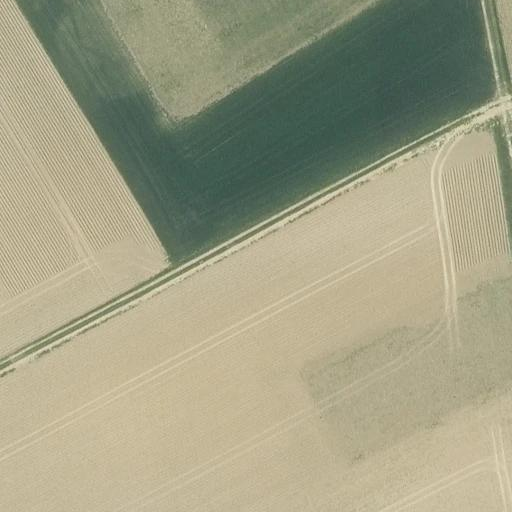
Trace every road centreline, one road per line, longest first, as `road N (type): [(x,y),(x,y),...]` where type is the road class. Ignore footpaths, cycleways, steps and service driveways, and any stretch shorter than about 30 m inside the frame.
road 1 (track): [(511,102),(0,371)]
road 2 (track): [(488,0),(511,135)]
